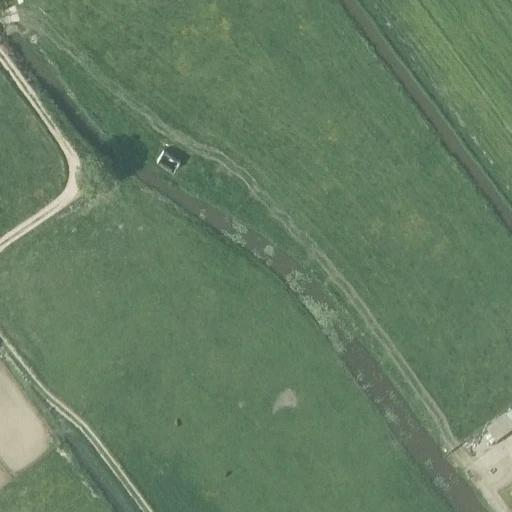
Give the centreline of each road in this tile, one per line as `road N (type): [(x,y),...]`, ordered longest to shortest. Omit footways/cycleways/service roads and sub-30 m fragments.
road 1 (track): [(0,245),(72,192),(73,157),(0,57)]
road 2 (track): [(147,511),(84,429),(0,340)]
